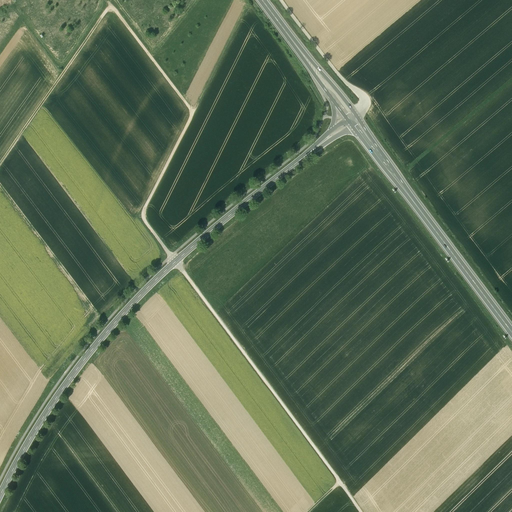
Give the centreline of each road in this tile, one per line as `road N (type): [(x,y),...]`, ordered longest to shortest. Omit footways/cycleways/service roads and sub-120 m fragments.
road 1 (tertiary): [(0,494),(42,417),(116,321),(213,228),(325,139)]
road 2 (track): [(359,511),(175,262)]
road 3 (track): [(170,256),(142,215),(193,112),(111,6)]
road 4 (primary): [(511,330),(353,118)]
road 5 (track): [(0,162),(111,6)]
road 6 (track): [(280,0),(363,96)]
